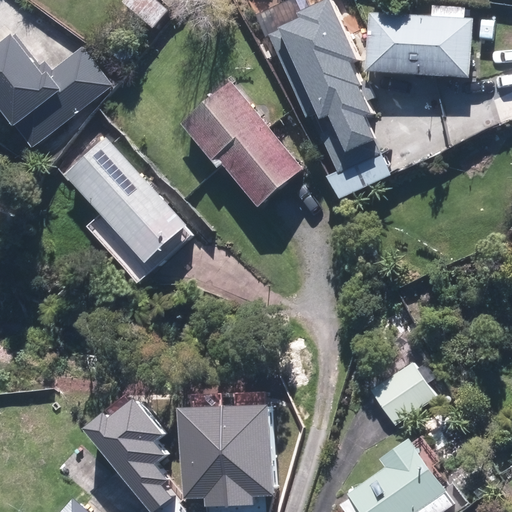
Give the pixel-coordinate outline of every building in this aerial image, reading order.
[(171,0),(128,0),(128,1),(160,27),(178,5),(171,0)] [(339,172),(380,153),(363,116),(373,112),(368,100),(374,97),(366,80),(363,81),(355,63),(363,60),(335,0),(320,0),(294,12),(297,17),(276,27),(278,29),(268,34),(306,116),(316,111),(326,133),(322,135),(338,171),(339,172)] [(467,75),(470,16),(370,12),(368,71),(467,75)] [(511,29),(501,29),(501,19),(482,18),(481,38),(481,41),(511,41),(511,29)] [(27,143),(105,84),(75,45),(45,68),(15,30),(0,41),(0,101),(7,111),(4,113),(27,143)] [(317,166),(240,78),(190,121),(228,165),(235,159),(274,203),(317,166)] [(186,225),(105,137),(65,174),(145,262),(186,225)] [(392,176),(380,153),(339,172),(338,171),(327,176),(339,201),(392,176)] [(443,392),(421,358),(378,386),(400,420),(443,392)] [(81,429),(149,511),(153,511),(171,497),(161,485),(170,478),(157,463),(169,453),(159,440),(168,433),(135,393),(107,416),(103,411),(81,429)] [(221,405),(227,506),(253,504),(252,497),(278,495),(272,402),(221,405)] [(205,507),(227,506),(221,405),(177,408),(181,499),(204,498),(205,507)] [(452,489),(457,485),(422,435),(393,454),(399,463),(360,489),(362,492),(349,501),(356,511),(417,511),(422,509),(424,511),(445,511),(461,501),(452,489)] [(59,511),(88,511),(72,498),(59,511)]
